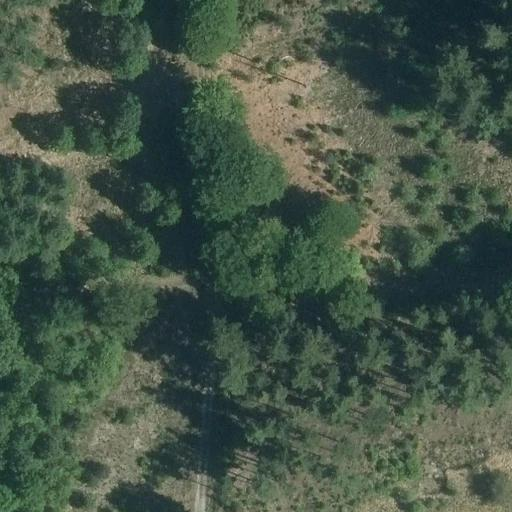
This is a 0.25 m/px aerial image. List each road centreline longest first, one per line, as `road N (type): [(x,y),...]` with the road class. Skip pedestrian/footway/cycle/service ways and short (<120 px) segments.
road 1 (track): [(200,511),(214,284),(511,277)]
road 2 (track): [(0,308),(102,283),(214,284),(206,69),(194,0)]
